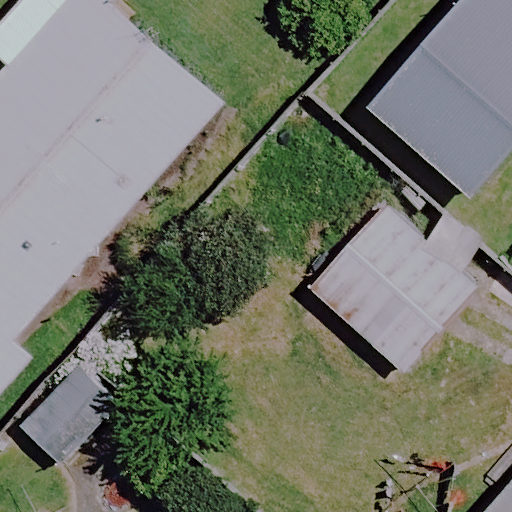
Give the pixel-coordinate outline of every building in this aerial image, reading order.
[(222,109),(97,0),(24,0),(0,28),(0,67),(8,74),(0,83),(0,396),(29,364),(12,349),(222,109)] [(511,157),(511,0),(473,0),(370,117),(470,206),(511,157)] [(477,295),(382,210),(308,293),(403,378),(477,295)] [(116,412),(76,373),(19,430),(59,470),(116,412)] [(511,511),(511,496),(498,511),(511,511)]
